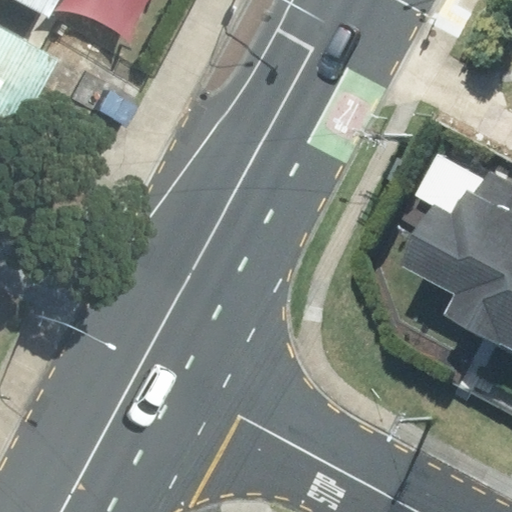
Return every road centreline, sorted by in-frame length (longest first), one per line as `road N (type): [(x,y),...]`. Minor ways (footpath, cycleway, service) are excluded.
road 1 (secondary): [(338,0),(137,359)]
road 2 (residential): [(137,359),(420,511)]
road 3 (secondary): [(137,359),(59,511)]
